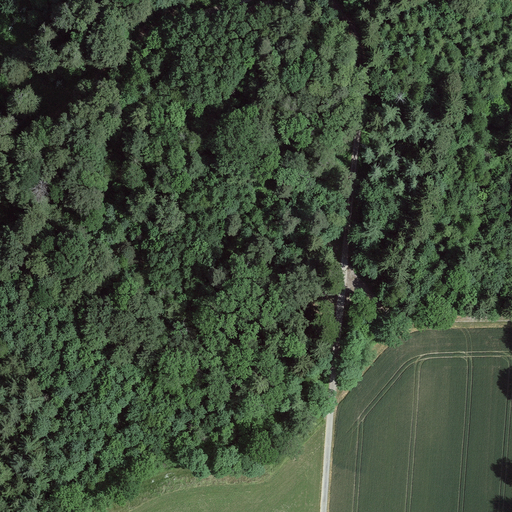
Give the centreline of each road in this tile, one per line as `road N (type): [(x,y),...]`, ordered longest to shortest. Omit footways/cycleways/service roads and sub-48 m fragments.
road 1 (track): [(323,0),(343,16),(359,56),(323,511)]
road 2 (track): [(511,317),(404,318),(368,296),(342,266)]
